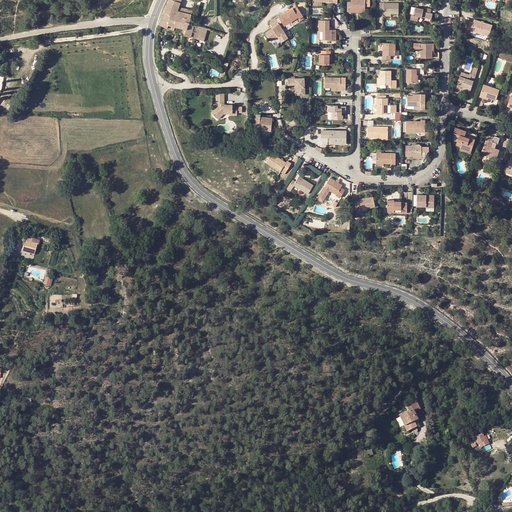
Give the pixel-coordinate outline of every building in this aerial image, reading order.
[(360,9),(360,7),(365,7),(365,0),(351,0),(351,2),(347,2),(347,13),(351,13),(351,12),(351,9),(360,9)] [(168,1),(164,11),(170,14),(175,16),(179,6),(179,5),(168,1)] [(380,13),(383,13),(391,13),(399,13),(399,3),(384,3),(384,6),(380,6),(380,13)] [(179,6),(175,16),(185,18),(183,28),(186,28),(184,34),(194,37),(196,31),(202,33),(200,39),(207,41),(211,30),(198,26),(189,23),(193,10),(179,6)] [(298,16),(299,18),(303,15),(297,6),(293,9),(292,8),(278,17),(284,25),(298,16)] [(426,16),(426,17),(431,19),(432,13),(431,13),(431,8),(423,7),(423,9),(420,8),(415,7),(414,15),(411,14),(410,19),(417,21),(418,16),(422,17),(422,15),(426,16)] [(183,28),(185,18),(175,16),(170,14),(164,11),(159,24),(167,27),(168,24),(183,28)] [(273,27),(265,32),(271,40),(277,36),(281,41),(288,37),(276,19),(270,22),(273,27)] [(493,25),(474,19),(473,22),(469,21),(467,29),(489,36),(493,25)] [(330,29),(330,27),(330,20),(319,20),(319,31),(322,31),(322,39),(327,39),(327,40),(336,40),(336,29),(331,29),(330,29)] [(384,49),(384,55),(383,55),(383,59),(390,59),(390,55),(395,55),(395,43),(383,43),(383,49),(384,49)] [(430,48),(431,48),(431,43),(420,43),(420,49),(421,49),(421,57),(432,57),(432,50),(430,50),(430,48)] [(319,54),(320,64),(329,64),(329,54),(331,54),(331,50),(322,50),(322,54),(319,54)] [(466,87),(466,90),(465,92),(470,93),(478,67),(474,66),(472,75),(470,79),(460,76),(457,85),(463,86),(466,87)] [(415,75),(417,75),(417,69),(407,69),(407,82),(416,82),(415,75)] [(380,70),(380,77),(380,84),(390,84),(390,88),(396,87),(396,80),(391,80),(391,70),(380,70)] [(340,88),(340,90),(345,90),(346,77),(325,77),(325,88),(332,88),(340,88)] [(289,88),(296,88),(298,88),(299,92),(296,92),(297,95),(305,95),(305,78),(288,79),(289,88)] [(493,87),(484,84),(480,94),(489,97),(496,100),(500,89),(493,87)] [(218,105),(211,113),(215,117),(218,114),(220,116),(223,113),(229,113),(237,113),(237,107),(232,107),(232,104),(227,104),(227,106),(224,106),(224,104),(223,92),(216,93),(216,103),(218,103),(218,105)] [(414,95),(407,95),(407,106),(424,105),(424,95),(414,95)] [(387,98),(386,98),(377,98),(377,106),(377,113),(387,113),(387,112),(387,105),(387,98)] [(328,105),(328,111),(333,111),(333,119),(343,119),(343,114),(342,114),(342,112),(346,112),(346,106),(342,106),(342,107),(338,108),(338,106),(338,105),(328,105)] [(255,129),(267,131),(271,131),(272,118),(260,117),(260,114),(255,114),(254,123),(256,123),(255,129)] [(421,120),(421,121),(406,121),(406,131),(425,132),(425,120),(421,120)] [(381,137),(381,139),(388,139),(388,127),(381,127),(374,127),(368,127),(368,137),(379,137),(381,137)] [(454,133),(455,133),(454,137),(458,138),(458,141),(457,144),(462,146),(462,147),(466,148),(467,147),(472,149),(476,139),(475,139),(470,137),(470,138),(470,139),(464,138),(465,136),(466,131),(456,127),(454,133)] [(335,142),(335,143),(346,143),(346,130),(327,130),(327,135),(329,135),(329,138),(329,142),(335,142)] [(488,135),(481,154),(488,156),(496,159),(500,150),(491,147),(494,137),(488,135)] [(413,156),(421,156),(421,150),(425,150),(428,150),(429,150),(429,146),(421,146),(421,145),(420,145),(414,145),(406,145),(406,156),(413,156)] [(376,152),(376,160),(376,163),(384,163),(391,163),(391,166),(396,165),(395,154),(393,155),(393,156),(391,156),(391,153),(376,152)] [(282,168),(286,171),(291,163),(287,160),(286,162),(282,160),(281,159),(272,153),(266,162),(280,171),(282,168)] [(308,162),(306,165),(320,174),(322,171),(308,162)] [(342,185),(330,177),(325,186),(317,197),(323,200),(330,190),(336,194),(336,195),(331,202),(335,205),(340,198),(344,191),(340,189),(341,187),(342,185)] [(295,183),(294,184),(291,183),(287,189),(291,191),(295,185),(308,193),(313,185),(304,179),(303,181),(298,178),(295,183)] [(427,206),(426,208),(434,208),(434,195),(418,194),(417,206),(427,206)] [(357,212),(361,211),(360,209),(367,208),(375,206),(373,196),(358,199),(358,200),(355,201),(357,212)] [(387,200),(387,209),(394,209),(394,211),(401,211),(401,213),(407,213),(407,202),(401,202),(401,201),(394,201),(394,200),(387,200)] [(30,252),(30,254),(34,255),(37,244),(31,243),(32,239),(25,237),(22,250),(30,252)] [(406,430),(415,425),(414,422),(418,420),(415,415),(417,413),(417,412),(420,410),(416,401),(408,405),(411,412),(400,417),(406,430)] [(488,441),(485,442),(484,438),(483,435),(475,438),(477,445),(480,444),(481,447),(489,445),(488,441)]
